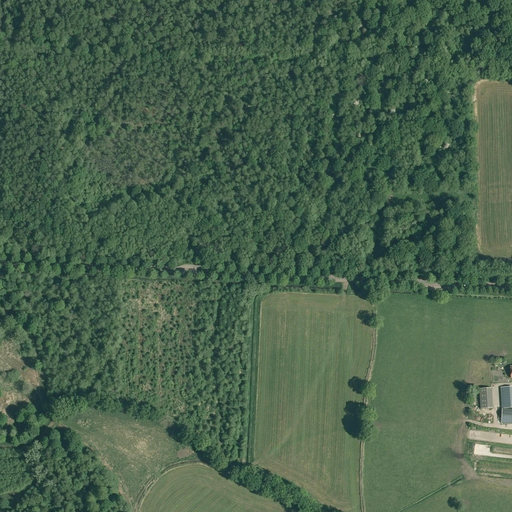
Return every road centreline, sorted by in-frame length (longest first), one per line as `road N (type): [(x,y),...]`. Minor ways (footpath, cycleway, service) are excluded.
road 1 (secondary): [(0,262),(511,288)]
road 2 (track): [(511,71),(0,47)]
road 3 (track): [(0,499),(37,479),(24,444),(53,416),(162,478)]
road 4 (track): [(53,416),(32,335),(0,299)]
